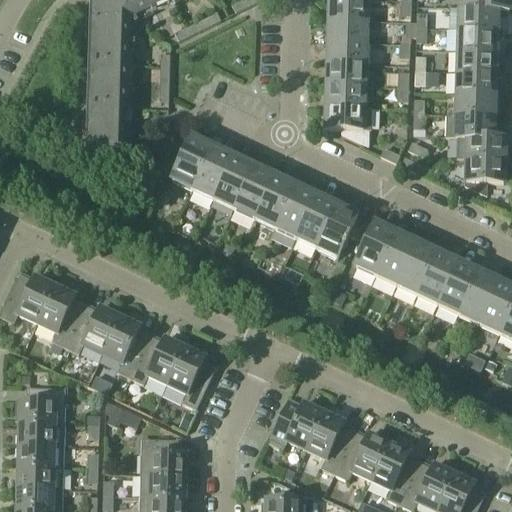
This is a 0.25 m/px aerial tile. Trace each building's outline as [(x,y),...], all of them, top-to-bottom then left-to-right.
[(100,25),(128,26),(128,23),(131,21),(120,0),(91,0),(90,18),(90,25),(100,25)] [(170,2),(168,0),(120,0),(131,21),(170,2)] [(256,7),(252,0),(248,0),(242,4),(246,12),(256,7)] [(508,14),(508,0),(470,0),(470,12),(458,12),(508,14)] [(366,26),(366,5),(328,3),(328,25),(366,26)] [(242,4),(231,9),(235,17),(246,12),(242,4)] [(410,20),(410,6),(400,6),(400,20),(410,20)] [(508,15),(508,14),(458,12),(458,34),(496,35),(496,14),(508,15)] [(220,25),(216,16),(205,22),(209,30),(220,25)] [(415,33),(426,33),(426,18),(416,18),(416,28),(415,33)] [(209,30),(205,22),(195,27),(199,35),(209,30)] [(100,25),(90,25),(89,68),(126,69),(127,28),(128,26),(100,25)] [(365,48),(366,26),(328,25),(327,46),(365,48)] [(199,35),(195,27),(184,32),(189,40),(199,35)] [(416,28),(410,28),(405,27),(404,42),(415,42),(415,33),(416,28)] [(189,40),(184,32),(174,37),(178,46),(189,40)] [(425,47),(426,33),(415,33),(415,42),(415,47),(425,47)] [(495,57),(496,35),(458,34),(457,56),(495,57)] [(364,69),(365,48),(327,46),(326,68),(364,69)] [(409,63),(409,49),(399,49),(398,63),(409,63)] [(494,78),(495,57),(457,56),(456,77),(494,78)] [(169,71),(169,59),(160,59),(159,71),(169,71)] [(414,76),(424,76),(425,62),(415,61),(414,76)] [(126,69),(89,68),(88,111),(125,112),(126,69)] [(363,91),(364,69),(326,68),(326,90),(363,91)] [(169,71),(159,71),(159,82),(168,82),(169,71)] [(424,91),(424,76),(414,76),(414,90),(424,91)] [(397,92),(408,92),(408,78),(398,77),(397,92)] [(493,100),(494,78),(456,77),(456,99),(493,100)] [(168,82),(159,82),(159,94),(168,94),(168,82)] [(363,112),(363,91),(326,90),(325,111),(363,112)] [(407,107),(408,92),(397,92),(397,106),(407,107)] [(168,94),(159,94),(158,106),(168,106),(168,94)] [(493,122),(493,100),(456,99),(455,120),(493,122)] [(413,119),(423,119),(423,105),(413,104),(413,119)] [(125,112),(88,111),(86,156),(88,156),(124,157),(125,112)] [(371,112),(363,112),(325,111),(324,134),(344,134),(344,138),(341,137),(341,138),(367,150),(367,149),(365,148),(366,135),(370,135),(371,112)] [(423,134),(423,119),(413,119),(412,133),(423,134)] [(492,143),(493,122),(455,120),(445,120),(444,142),(504,144),(504,143),(492,143)] [(158,123),(158,135),(167,135),(167,123),(158,123)] [(167,135),(158,135),(157,146),(167,146),(167,135)] [(182,142),(174,158),(181,162),(189,146),(182,142)] [(444,142),(456,143),(456,164),(466,164),(503,165),(504,144),(492,143),(485,143),(444,142)] [(192,195),(211,153),(190,143),(189,146),(181,162),(170,185),(192,195)] [(157,146),(157,158),(166,158),(167,146),(157,146)] [(423,162),(426,154),(411,147),(407,155),(423,162)] [(212,205),(232,163),(211,153),(192,195),(212,205)] [(395,168),(399,160),(383,153),(380,161),(395,168)] [(233,214),(253,173),(232,163),(212,205),(233,214)] [(415,178),(419,170),(404,163),(400,171),(415,178)] [(503,187),(503,165),(466,164),(465,186),(468,186),(467,190),(465,189),(464,190),(485,200),(485,199),(483,198),(483,187),(503,187)] [(254,224),(273,182),(253,173),(233,214),(254,224)] [(274,234),(294,192),(273,182),(254,224),(274,234)] [(295,244),(315,202),(294,192),(274,234),(295,244)] [(316,253),(335,211),(315,202),(295,244),(316,253)] [(335,211),(316,253),(337,263),(357,222),(335,211)] [(375,281),(395,239),(373,229),(354,271),(375,281)] [(396,291),(415,249),(395,239),(375,281),(396,291)] [(416,301),(436,259),(415,249),(396,291),(416,301)] [(437,310),(457,269),(436,259),(416,301),(437,310)] [(458,320),(477,278),(457,269),(437,310),(458,320)] [(478,330),(498,288),(477,278),(458,320),(478,330)] [(36,329),(55,289),(43,284),(42,286),(32,281),(31,285),(19,279),(0,319),(0,322),(13,329),(17,320),(36,329)] [(499,339),(511,311),(511,294),(498,288),(478,330),(499,339)] [(64,353),(84,310),(73,305),(75,302),(65,297),(66,295),(55,289),(36,329),(55,338),(51,347),(64,353)] [(101,360),(120,320),(108,315),(107,317),(97,312),(96,316),(84,310),(64,353),(78,360),(82,351),(101,360)] [(511,311),(499,339),(511,345),(511,311)] [(130,384),(150,341),(138,336),(140,332),(130,328),(131,325),(120,320),(101,360),(120,369),(116,378),(130,384)] [(166,390),(185,351),(173,345),(172,347),(163,343),(161,346),(150,341),(130,384),(143,390),(147,381),(166,390)] [(185,351),(166,390),(185,399),(181,408),(195,415),(215,372),(203,366),(205,363),(195,358),(196,356),(185,351)] [(19,428),(64,429),(64,394),(28,393),(27,406),(17,406),(16,419),(19,419),(19,428)] [(305,455),(324,416),(312,410),(311,413),(301,408),(299,411),(288,406),(268,449),(282,455),(286,446),(305,455)] [(333,480),(353,437),(342,432),(344,428),(334,423),(335,421),(324,416),(305,455),(324,464),(320,473),(333,480)] [(184,419),(177,431),(186,435),(192,422),(184,419)] [(64,430),(64,429),(19,428),(18,450),(53,451),(54,430),(64,430)] [(98,445),(98,430),(88,430),(88,444),(98,445)] [(370,486),(389,446),(377,441),(376,443),(366,438),(365,442),(353,437),(333,480),(347,486),(351,477),(370,486)] [(140,480),(187,481),(187,468),(185,468),(185,459),(177,459),(177,445),(141,444),(140,480)] [(398,510),(419,467),(407,462),(409,459),(399,454),(400,452),(389,446),(370,486),(389,495),(385,504),(398,510)] [(53,472),(53,451),(18,450),(17,471),(53,472)] [(87,473),(97,474),(97,459),(87,459),(87,473)] [(425,511),(437,511),(454,477),(442,472),(441,474),(431,469),(430,473),(419,467),(398,510),(402,511),(414,511),(416,508),(425,511)] [(52,494),(53,472),(17,471),(17,493),(52,494)] [(97,488),(97,474),(87,473),(86,488),(97,488)] [(286,474),(282,483),(290,486),(294,478),(286,474)] [(454,477),(437,511),(477,511),(484,498),(473,493),(474,489),(464,484),(465,482),(454,477)] [(186,494),(187,481),(140,480),(139,501),(184,503),(184,494),(186,494)] [(102,500),(112,500),(113,486),(103,486),(102,500)] [(17,493),(16,511),(61,511),(62,494),(52,494),(17,493)] [(112,511),(112,500),(102,500),(101,511),(112,511)] [(184,511),(184,503),(139,501),(138,511),(185,511),(186,511),(184,511)] [(85,511),(95,511),(96,502),(86,502),(85,511)] [(312,511),(312,503),(299,503),(299,505),(265,504),(264,511),(312,511)]
